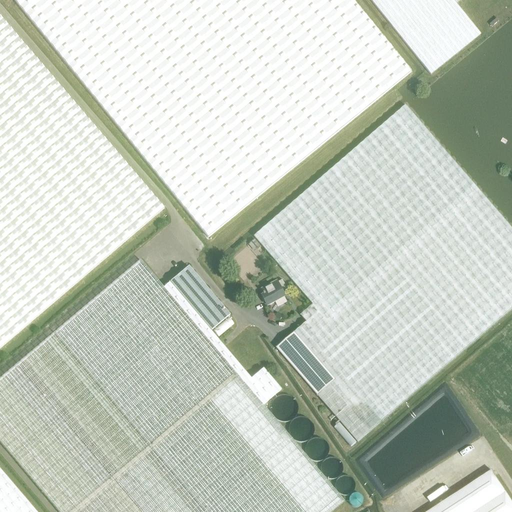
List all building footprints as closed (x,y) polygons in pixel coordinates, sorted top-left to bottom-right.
[(12,0),(10,2),(79,86),(127,145),(130,143),(207,239),(303,160),(364,110),(388,90),(412,71),(403,61),(353,0),(12,0)] [(369,0),(390,26),(409,49),(422,65),(430,76),(455,56),(476,39),(480,35),(455,5),(460,0),(369,0)] [(0,18),(0,511),(35,511),(0,470),(0,348),(164,210),(0,18)] [(249,246),(255,252),(260,247),(255,241),(249,246)] [(238,365),(211,331),(169,281),(162,287),(140,261),(0,378),(0,444),(57,511),(329,511),(342,501),(262,407),(280,391),(263,370),(250,380),(242,369),(238,365)] [(187,266),(169,281),(211,331),(229,315),(187,266)] [(268,306),(276,302),(277,303),(280,305),(285,303),(285,299),(284,298),(285,297),(289,295),(282,281),(279,283),(278,280),(261,289),(264,295),(262,296),(268,306)] [(319,313),(313,306),(301,316),(307,323),(319,313)] [(511,511),(511,502),(492,471),(429,511),(511,511)]
